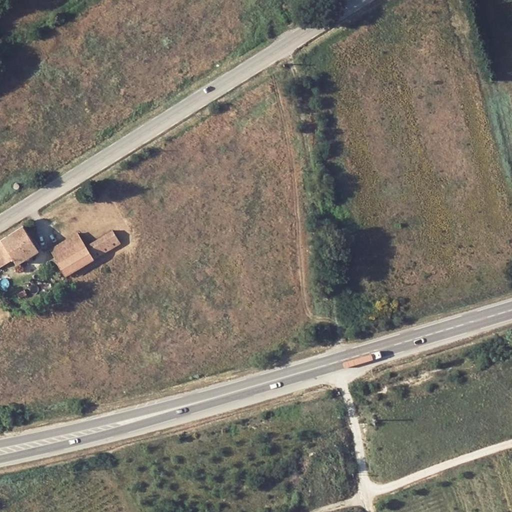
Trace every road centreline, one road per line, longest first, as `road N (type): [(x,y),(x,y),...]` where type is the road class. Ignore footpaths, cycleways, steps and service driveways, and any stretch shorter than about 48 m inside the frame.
road 1 (primary): [(355,0),(0,221)]
road 2 (primary): [(0,431),(164,375),(219,321),(256,262)]
road 3 (track): [(280,49),(295,75),(340,360)]
road 4 (primary): [(0,459),(295,374)]
road 5 (primary): [(295,374),(0,439)]
road 6 (unclassified): [(340,360),(364,493),(316,511)]
road 7 (primary): [(511,310),(340,360)]
road 8 (primary): [(321,144),(277,149),(245,179),(237,222),(256,262)]
road 9 (primary): [(369,249),(446,288),(511,288)]
road 10 (primary): [(321,144),(344,0)]
road 11 (primary): [(369,249),(379,206),(373,184),(342,151),(321,144)]
road 12 (primary): [(256,262),(273,276),(316,284),(356,266),(369,249)]
